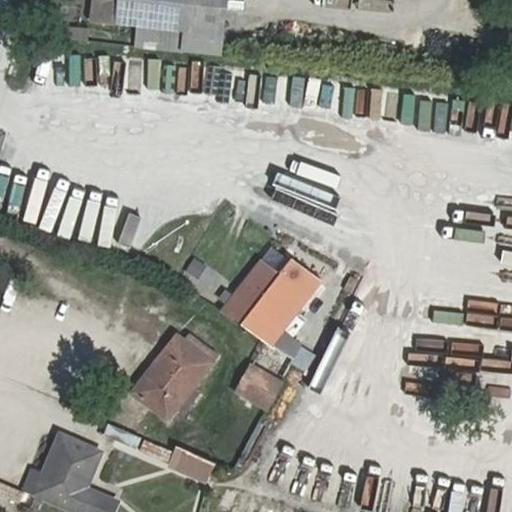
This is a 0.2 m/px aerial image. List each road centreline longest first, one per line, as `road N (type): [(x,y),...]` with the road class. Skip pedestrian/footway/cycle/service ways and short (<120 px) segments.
road 1 (unknown): [(0,112),(286,152),(409,160)]
road 2 (unknown): [(511,436),(472,439),(448,431),(394,382),(386,335),(399,224)]
